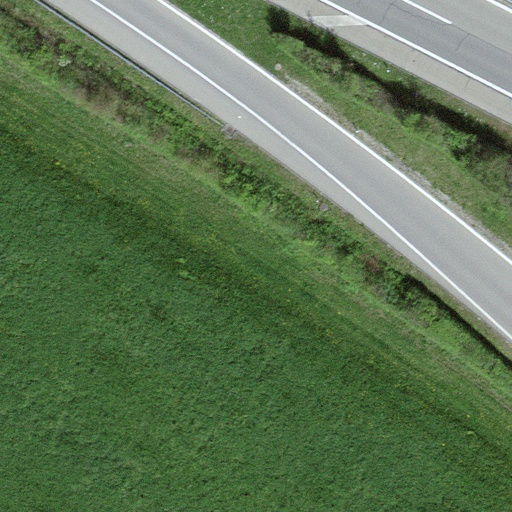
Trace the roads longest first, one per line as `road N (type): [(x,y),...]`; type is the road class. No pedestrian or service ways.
road 1 (track): [(511,442),(331,304),(0,95)]
road 2 (motorway): [(147,0),(337,133),(511,278)]
